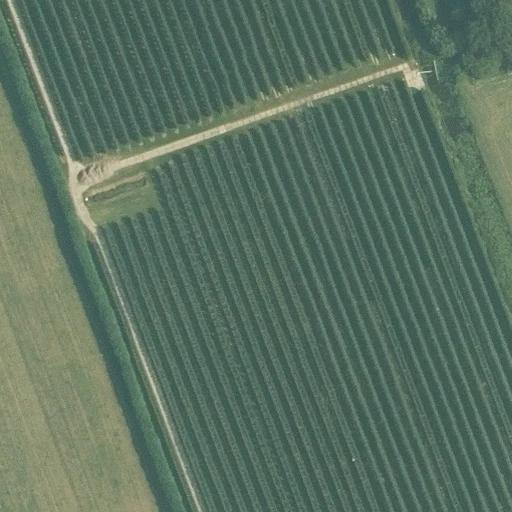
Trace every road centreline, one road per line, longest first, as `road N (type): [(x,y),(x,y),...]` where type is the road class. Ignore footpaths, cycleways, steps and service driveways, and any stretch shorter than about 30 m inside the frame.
road 1 (track): [(10,0),(70,156),(74,205),(99,235),(203,511)]
road 2 (track): [(77,181),(405,67)]
